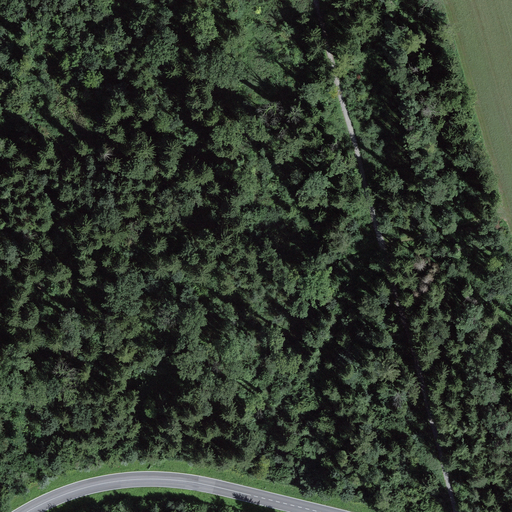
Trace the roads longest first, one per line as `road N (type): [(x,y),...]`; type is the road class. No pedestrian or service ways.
road 1 (track): [(315,0),(458,511)]
road 2 (secondary): [(29,511),(87,487),(147,479),(207,483),(323,511)]
